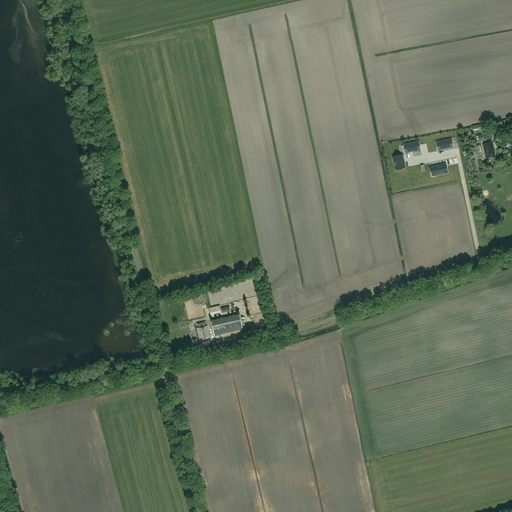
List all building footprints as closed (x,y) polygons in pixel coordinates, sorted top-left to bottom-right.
[(450,148),(448,139),(436,142),(438,151),(442,150),(442,149),(450,148)] [(419,141),(404,144),(405,154),(410,153),(410,152),(413,151),(413,152),(421,151),(419,141)] [(495,156),(492,142),(483,144),(486,158),(495,156)] [(478,158),(482,157),(479,145),(475,146),(476,150),(473,151),(475,159),(478,158)] [(399,156),(397,156),(393,157),(395,166),(395,169),(399,169),(405,167),(403,155),(399,156)] [(433,176),(436,175),(447,173),(445,164),(431,167),(432,172),(433,176)] [(229,306),(220,308),(219,306),(209,308),(211,316),(221,314),(221,313),(230,311),(229,306)] [(214,336),(242,329),(239,314),(211,321),(214,336)] [(202,344),(202,345),(210,344),(209,339),(210,339),(207,326),(206,326),(205,322),(197,324),(198,328),(197,328),(200,341),(201,341),(201,342),(201,344),(202,344)] [(0,511),(8,511),(7,503),(0,504),(0,511)]
